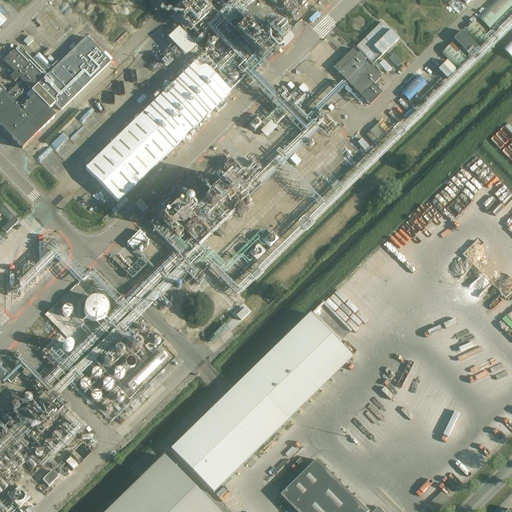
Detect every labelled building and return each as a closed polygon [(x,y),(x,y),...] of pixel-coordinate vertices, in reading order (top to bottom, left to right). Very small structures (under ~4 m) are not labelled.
[(195,47),(178,28),(167,39),(185,57),(195,47)] [(0,89),(0,127),(18,146),(22,149),(55,117),(48,110),(54,104),(61,111),(110,63),(86,38),(58,65),(56,63),(49,69),(39,59),(35,63),(18,46),(3,61),(14,73),(9,77),(14,82),(19,78),(32,91),(31,92),(30,92),(26,96),(16,86),(6,96),(0,89)] [(442,54),(458,71),(470,60),(453,43),(442,54)] [(197,61),(86,172),(119,204),(230,94),(197,61)] [(436,66),(432,63),(415,80),(418,83),(436,66)] [(448,79),(440,70),(431,79),(440,87),(448,79)] [(261,242),(269,250),(279,241),(271,233),(261,242)] [(107,311),(107,309),(106,304),(104,301),(103,299),(100,298),(98,297),(96,296),(93,296),(91,297),(88,298),(87,299),(84,301),(83,304),(82,306),(82,308),(83,313),(84,315),(85,317),(87,319),(89,320),(92,321),(94,321),(97,321),(99,320),(102,319),(103,318),(105,316),(106,314),(107,311)] [(309,315),(245,377),(233,389),(170,450),(213,494),(288,421),(352,358),(309,315)] [(74,342),(74,339),(74,337),(73,335),(72,332),(71,331),(67,329),(66,328),(63,327),(58,328),(56,329),(54,330),(52,333),(51,335),(50,337),(50,339),(51,343),(52,346),(53,347),(55,349),(57,350),(59,351),(62,351),(64,351),(66,350),(70,348),(72,346),(73,344),(74,342)] [(216,511),(163,457),(106,511),(216,511)] [(367,511),(318,461),(281,496),(296,511),(382,511),(378,508),(373,511),(367,511)]
